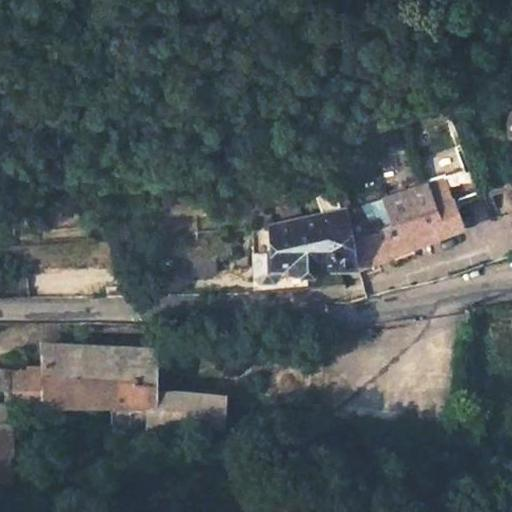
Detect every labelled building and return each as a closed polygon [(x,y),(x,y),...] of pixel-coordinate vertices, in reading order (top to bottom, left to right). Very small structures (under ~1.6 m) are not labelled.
[(336,211),(346,268),(347,268),(349,272),(462,228),(452,203),(431,209),(421,184),(382,197),(389,221),(373,226),(370,218),(358,222),(353,205),(336,211)] [(254,268),(346,268),(336,211),(309,220),(254,227),(254,268)] [(476,263),(511,254),(511,216),(467,228),(476,263)] [(0,431),(11,431),(11,408),(39,408),(50,408),(72,409),(96,409),(116,409),(137,409),(136,431),(151,431),(222,431),(223,394),(176,394),(149,394),(149,349),(41,348),(41,376),(9,376),(0,375),(0,431)] [(300,414),(319,415),(319,399),(300,399),(300,414)] [(233,404),(233,428),(253,428),(252,404),(233,404)]
